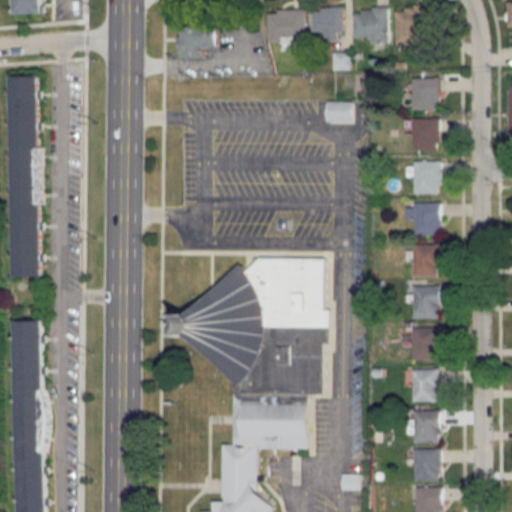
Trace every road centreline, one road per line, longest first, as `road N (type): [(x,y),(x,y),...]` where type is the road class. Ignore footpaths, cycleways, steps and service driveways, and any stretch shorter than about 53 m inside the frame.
road 1 (secondary): [(118,511),(123,42)]
road 2 (residential): [(481,511),(481,177)]
road 3 (residential): [(481,177),(478,47),(464,0)]
road 4 (residential): [(0,47),(123,42)]
